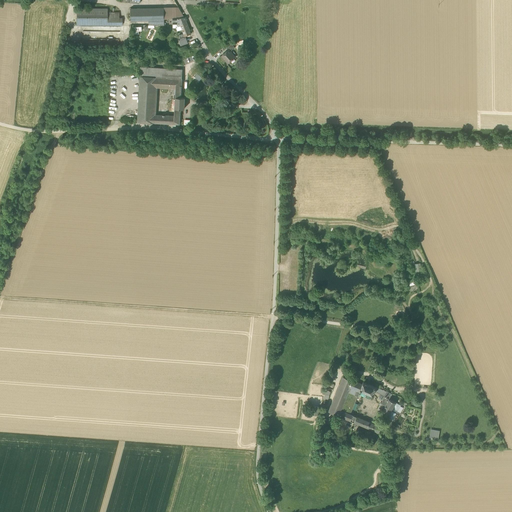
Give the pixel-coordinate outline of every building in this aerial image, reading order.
[(119,13),(107,13),(107,9),(76,8),(76,25),(107,25),(122,25),(122,19),(119,19),(119,13)] [(130,9),(131,21),(164,20),(164,19),(164,9),(164,8),(130,9)] [(184,18),(179,8),(164,9),(164,19),(168,18),(170,18),(180,18),(184,18)] [(184,18),(180,18),(180,22),(182,29),(182,31),(183,33),(184,36),(185,35),(190,33),(184,18)] [(182,29),(180,22),(172,23),(173,28),(176,28),(177,31),(182,29)] [(228,50),(230,52),(235,47),(231,43),(226,47),(228,50)] [(221,56),(228,63),(235,57),(230,52),(228,50),(221,56)] [(140,67),(140,76),(157,77),(182,79),(182,69),(140,67)] [(155,115),(156,87),(157,77),(140,76),(137,122),(154,123),(155,115)] [(182,79),(157,77),(156,87),(172,88),(176,89),(176,85),(182,86),(182,79)] [(185,98),(181,97),(175,97),(175,102),(174,103),(174,105),(175,105),(175,108),(180,109),(184,109),(185,98)] [(174,116),(166,115),(165,123),(179,124),(180,109),(175,108),(174,116)] [(360,392),(361,390),(361,389),(362,385),(343,377),(329,412),(355,423),(358,417),(350,414),(359,392),(360,392)] [(373,394),(374,391),(375,387),(363,382),(362,385),(361,389),(361,390),(373,394)] [(392,394),(375,387),(374,391),(380,394),(378,398),(382,400),(381,402),(380,402),(379,404),(380,404),(377,409),(382,411),(389,399),(391,395),(392,396),(392,395),(391,394),(392,394)] [(388,415),(389,415),(388,415),(391,411),(391,409),(395,403),(395,402),(389,399),(382,411),(387,414),(388,415)] [(400,405),(395,403),(391,409),(396,412),(400,405)] [(396,413),(391,411),(388,415),(389,415),(388,415),(387,414),(386,417),(389,418),(392,420),(396,413)] [(355,423),(378,433),(381,427),(358,417),(355,423)] [(440,431),(431,429),(429,436),(429,438),(438,440),(439,436),(440,431)] [(319,455),(322,455),(327,452),(328,449),(321,447),(319,455)]
